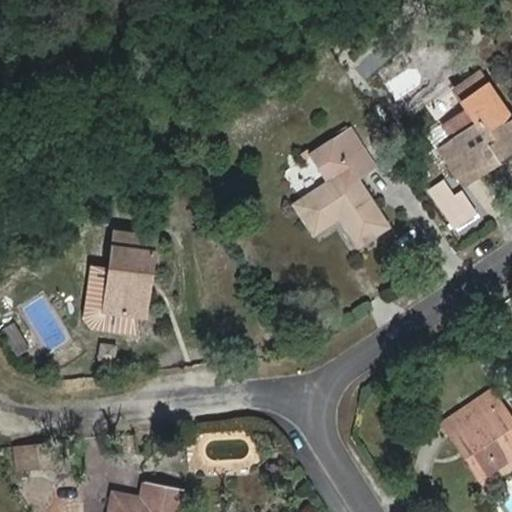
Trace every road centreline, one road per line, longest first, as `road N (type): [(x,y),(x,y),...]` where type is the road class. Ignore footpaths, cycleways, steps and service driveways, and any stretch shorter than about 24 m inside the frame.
road 1 (residential): [(511,259),(343,370),(315,402)]
road 2 (track): [(176,0),(105,49),(0,73)]
road 3 (track): [(0,402),(57,408),(167,399)]
road 4 (residential): [(315,402),(287,394),(167,399)]
road 5 (residential): [(315,402),(372,511)]
